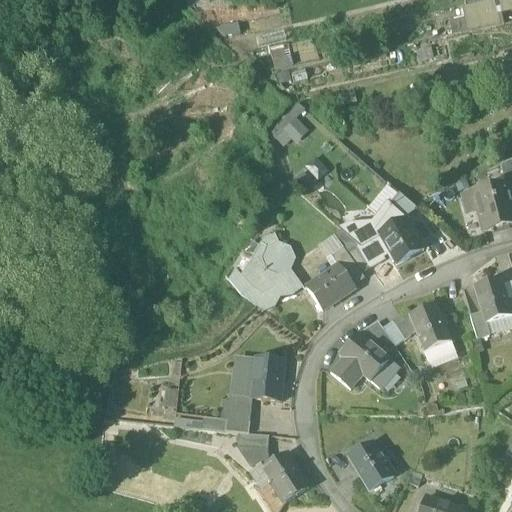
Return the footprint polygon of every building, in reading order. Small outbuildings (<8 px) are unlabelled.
[(511,0),(496,0),(497,1),(500,11),(511,8),(511,0)] [(500,13),(500,11),(497,1),(477,5),(480,18),(500,13)] [(492,21),(502,19),(500,13),(480,18),(477,5),(468,8),(471,20),(466,21),(467,25),(492,20),(492,21)] [(451,29),(453,37),(468,33),(468,34),(503,26),(502,19),(492,21),(492,20),(467,25),(451,29)] [(218,34),(225,41),(241,37),(238,26),(223,29),(218,34)] [(283,48),(269,51),(274,74),(288,71),(283,48)] [(417,54),(420,63),(433,60),(431,50),(417,54)] [(306,114),(298,106),(272,136),(274,144),(283,136),(296,123),(306,114)] [(296,123),(283,136),(296,149),(309,136),(296,123)] [(316,161),(305,171),(318,185),(328,176),(316,161)] [(506,189),(509,199),(511,198),(511,165),(500,170),(505,190),(506,189)] [(479,219),(484,238),(511,230),(511,213),(509,199),(506,189),(505,190),(474,198),(463,201),(469,222),(479,219)] [(390,209),(398,201),(387,190),(368,211),(379,221),(390,209)] [(389,210),(406,225),(417,214),(411,208),(400,198),(398,201),(390,209),(389,210)] [(358,251),(378,240),(406,225),(389,210),(390,209),(379,221),(372,230),(353,231),(342,236),(358,251)] [(423,256),(406,225),(378,240),(387,255),(396,272),(423,256)] [(331,262),(338,272),(339,272),(353,292),(363,284),(361,280),(349,260),(358,251),(342,236),(341,235),(331,243),(340,256),(331,262)] [(240,303),(263,318),(274,313),(280,304),(294,301),(303,294),(291,276),(295,265),(290,253),(279,249),(274,239),(266,243),(270,252),(267,253),(260,250),(251,267),(250,269),(241,282),(251,294),(240,303)] [(378,240),(358,251),(371,274),(385,266),(380,259),(387,255),(378,240)] [(340,256),(331,243),(318,253),(334,275),(338,272),(331,262),(340,256)] [(361,280),(371,274),(358,251),(349,260),(361,280)] [(232,273),(237,276),(241,282),(250,269),(251,267),(240,262),(232,273)] [(355,295),(353,292),(339,272),(338,272),(334,275),(306,295),(322,318),(355,295)] [(228,288),(240,303),(251,294),(241,282),(237,276),(228,288)] [(511,322),(501,285),(474,293),(481,320),(485,332),(511,324),(511,322)] [(416,340),(424,360),(451,350),(436,312),(409,323),(416,340)] [(489,345),(485,332),(481,320),(470,324),(477,348),(489,345)] [(401,325),(393,330),(405,348),(416,340),(409,323),(401,325)] [(511,324),(485,332),(489,345),(511,338),(511,324)] [(385,356),(388,360),(396,355),(405,348),(393,330),(383,336),(378,329),(359,341),(381,360),(385,356)] [(371,390),(386,373),(391,368),(381,360),(359,341),(358,341),(339,364),(343,367),(330,381),(350,398),(363,384),(370,390),(371,390)] [(451,350),(424,360),(431,378),(458,367),(451,350)] [(251,406),(255,366),(235,364),(231,404),(251,406)] [(252,407),(280,410),(284,369),(255,366),(251,406),(251,407),(252,407)] [(395,380),(386,373),(371,390),(380,398),(395,380)] [(175,415),(177,398),(165,397),(163,414),(175,415)] [(226,441),(239,442),(249,443),(249,442),(252,407),(251,407),(251,406),(231,404),(229,404),(227,430),(231,430),(226,441)] [(202,437),(203,429),(175,426),(174,434),(202,437)] [(227,430),(203,427),(203,429),(202,437),(226,441),(231,430),(227,430)] [(269,444),(249,442),(249,443),(239,442),(238,456),(268,459),(269,444)] [(348,464),(369,499),(393,484),(373,450),(348,464)] [(238,456),(250,479),(261,472),(268,459),(238,456)] [(273,491),(285,510),(309,495),(287,461),(264,476),(261,472),(250,479),(263,498),(273,491)] [(422,511),(454,511),(426,502),(422,511)]
